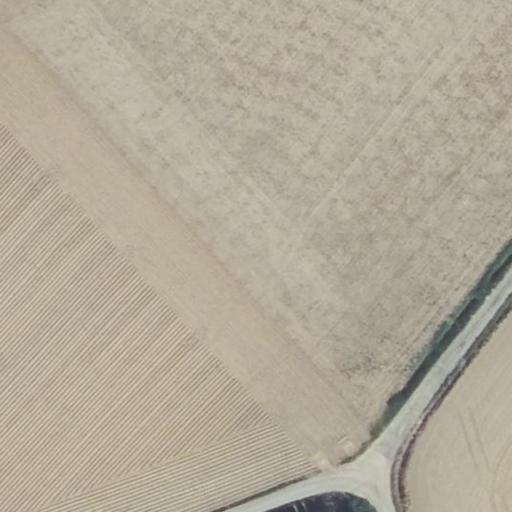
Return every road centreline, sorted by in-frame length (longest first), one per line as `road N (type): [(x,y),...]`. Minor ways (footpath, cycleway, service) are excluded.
road 1 (track): [(511,282),(370,474)]
road 2 (unclassified): [(245,511),(370,474),(385,511)]
